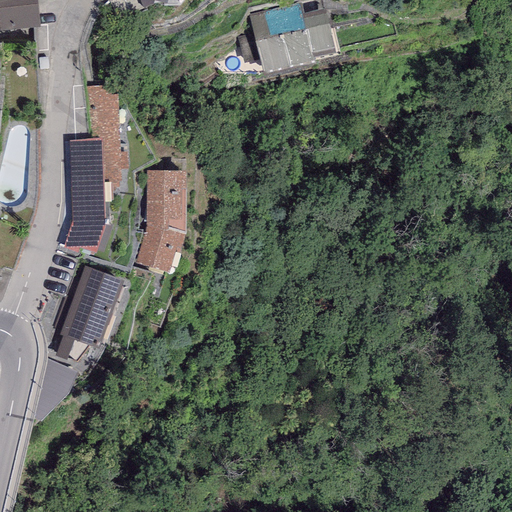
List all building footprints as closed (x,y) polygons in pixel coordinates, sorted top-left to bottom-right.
[(37,0),(0,0),(0,31),(40,28),(37,0)] [(301,3),(248,14),(253,35),(237,38),(243,65),(259,61),(263,81),(315,70),(314,61),(335,57),(325,9),(304,14),(301,3)] [(111,86),(88,86),(90,140),(102,139),(104,189),(120,188),(119,170),(127,169),(126,153),(120,153),(118,96),(111,96),(111,86)] [(74,220),(64,248),(98,249),(106,223),(104,189),(102,139),(90,140),(68,141),(74,220)] [(186,174),(148,172),(146,226),(135,263),(171,274),(186,234),(186,174)] [(124,283),(84,268),(58,336),(98,351),(124,283)]
